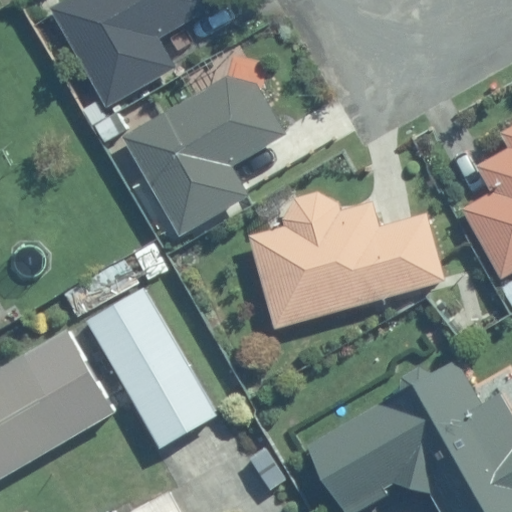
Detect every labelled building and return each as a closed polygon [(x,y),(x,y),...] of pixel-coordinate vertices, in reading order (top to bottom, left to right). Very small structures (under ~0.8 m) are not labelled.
[(213,0),(77,0),(58,11),(114,109),(182,70),(166,41),(219,10),(213,0)] [(247,69),(131,139),(189,236),(255,197),(239,169),(289,140),(247,69)] [(511,127),(505,132),(511,143),(511,150),(482,168),(496,191),(465,210),(507,281),(511,278),(511,127)] [(258,236),(282,327),(456,281),(438,215),(392,227),(385,201),(348,211),(347,209),(345,207),(343,206),(341,204),(339,203),(337,201),(335,200),(333,199),(331,198),(328,198),(326,197),(323,197),(321,197),(318,197),(316,197),(313,197),(311,198),(309,198),(306,199),(304,200),(302,201),(300,203),(298,204),(296,206),(294,207),(292,209),(291,211),(289,213),(288,215),(287,217),(286,220),(285,222),(285,224),(284,227),(284,229),(258,236)] [(152,288),(90,324),(165,453),(227,418),(152,288)] [(51,349),(0,375),(0,486),(96,437),(51,349)] [(463,365),(314,442),(351,511),(360,511),(407,488),(435,496),(443,511),(511,511),(511,388),(508,381),(479,396),(463,365)]
